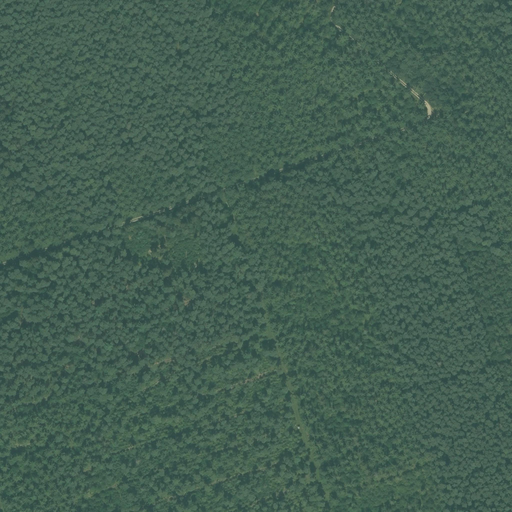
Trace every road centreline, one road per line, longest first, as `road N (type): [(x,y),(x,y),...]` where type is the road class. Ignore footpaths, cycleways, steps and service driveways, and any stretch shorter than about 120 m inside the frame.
road 1 (track): [(348,0),(326,21),(432,107),(431,115),(0,264)]
road 2 (track): [(226,188),(332,511)]
